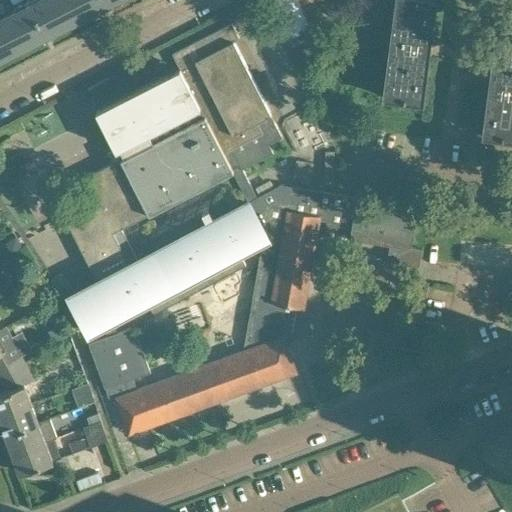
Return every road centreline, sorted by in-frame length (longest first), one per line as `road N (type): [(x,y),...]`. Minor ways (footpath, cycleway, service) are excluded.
road 1 (tertiary): [(89,511),(511,356)]
road 2 (residential): [(0,105),(204,0)]
road 3 (residential): [(348,156),(511,181)]
